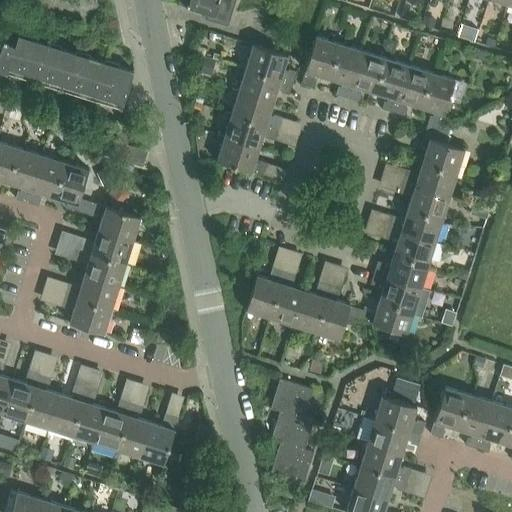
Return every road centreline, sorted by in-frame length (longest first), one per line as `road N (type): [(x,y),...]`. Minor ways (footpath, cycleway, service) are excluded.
road 1 (residential): [(284,213),(286,237),(335,253),(350,239),(374,163),(366,144),(320,131)]
road 2 (residential): [(187,213),(144,0)]
road 3 (residential): [(18,331),(197,382),(223,382)]
road 4 (residential): [(223,382),(187,213)]
road 5 (residential): [(18,331),(50,218),(0,202)]
road 6 (residential): [(250,511),(223,382)]
road 7 (residential): [(430,511),(449,454),(511,473)]
